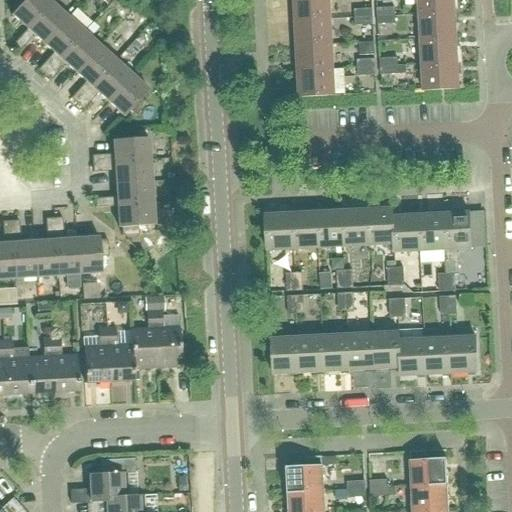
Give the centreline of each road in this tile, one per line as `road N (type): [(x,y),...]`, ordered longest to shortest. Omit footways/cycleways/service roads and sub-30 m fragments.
road 1 (tertiary): [(231,426),(210,0)]
road 2 (residential): [(231,426),(511,410)]
road 3 (residential): [(511,410),(497,132)]
road 4 (residential): [(10,185),(30,202),(81,197),(77,124),(0,68)]
road 5 (unclassified): [(53,454),(86,434),(231,426)]
road 6 (residential): [(315,140),(497,132)]
